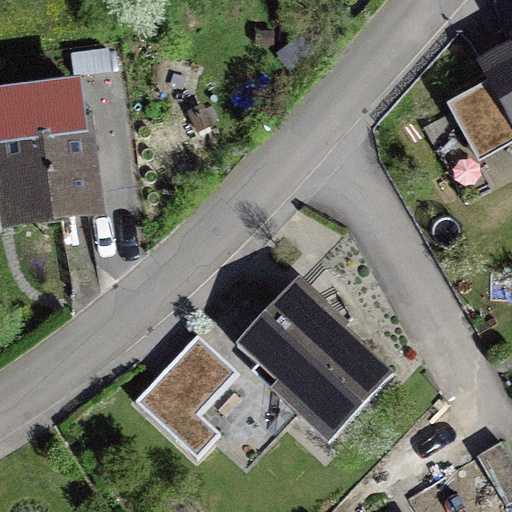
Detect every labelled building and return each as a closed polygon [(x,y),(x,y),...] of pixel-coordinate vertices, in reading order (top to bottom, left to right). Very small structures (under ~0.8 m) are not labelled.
[(511,56),(481,73),(511,130),(511,56)] [(0,194),(3,194),(7,237),(112,226),(102,135),(0,146),(0,194)] [(300,293),(236,359),(331,451),(395,385),(300,293)] [(197,337),(135,403),(175,441),(238,375),(197,337)] [(511,488),(497,461),(445,488),(457,511),(489,511),(511,500),(511,488)]
